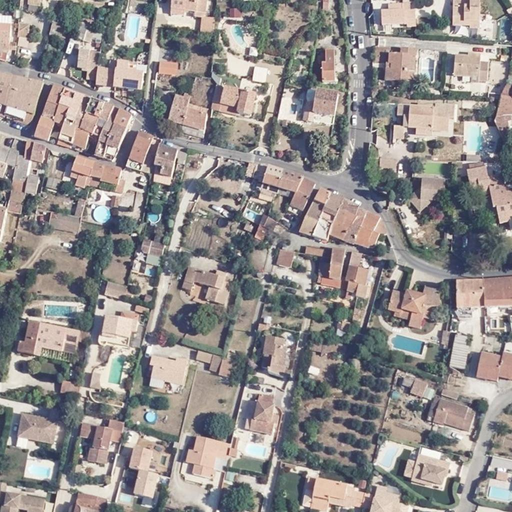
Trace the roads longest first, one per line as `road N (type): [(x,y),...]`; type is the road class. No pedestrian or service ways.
road 1 (tertiary): [(351,185),(162,137),(137,119)]
road 2 (residential): [(351,185),(382,210),(402,253),(420,266),(448,274),(511,271)]
road 3 (unclassified): [(357,0),(365,63),(351,185)]
road 4 (residential): [(0,130),(120,165),(137,119)]
road 5 (tertiary): [(137,119),(118,104),(0,67)]
road 6 (residential): [(511,398),(487,419),(464,511)]
